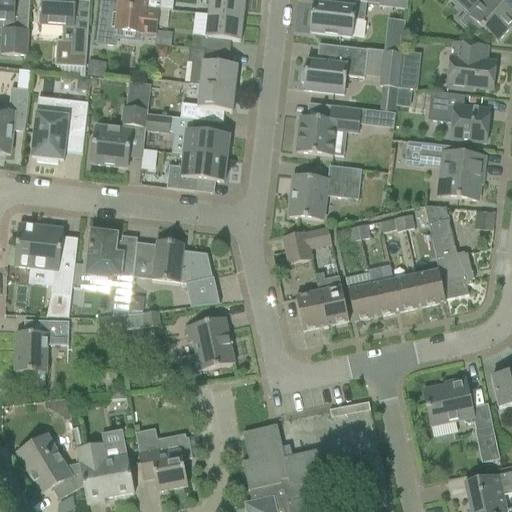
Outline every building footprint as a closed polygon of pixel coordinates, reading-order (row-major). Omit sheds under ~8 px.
[(15,0),(0,0),(0,25),(2,25),(0,57),(25,59),(28,22),(14,21),(15,0)] [(75,0),(41,0),(39,28),(62,29),(61,43),(56,43),(54,68),(85,70),(88,26),(74,25),(75,0)] [(119,0),(119,1),(109,0),(101,0),(96,46),(113,48),(115,46),(117,33),(141,36),(141,39),(155,41),(159,6),(145,4),(145,0),(119,0)] [(160,0),(159,11),(172,12),(173,0),(160,0)] [(209,0),(208,17),(239,21),(244,2),(244,0),(209,0)] [(379,0),(378,9),(406,12),(407,0),(379,0)] [(467,0),(475,7),(467,16),(459,25),(475,39),(482,32),(497,45),(511,27),(511,16),(503,8),(494,0),(467,0)] [(309,36),(329,38),(352,41),(354,22),(364,23),(366,5),(340,2),(340,1),(339,1),(338,8),(312,6),(309,36)] [(192,39),(205,40),(205,41),(206,41),(239,45),(240,41),(239,21),(208,17),(195,16),(192,39)] [(156,47),(171,49),(172,36),(157,34),(156,47)] [(385,38),(383,55),(401,57),(402,40),(385,38)] [(192,39),(190,51),(199,52),(201,40),(192,39)] [(485,65),(486,50),(453,46),(452,61),(450,61),(446,91),(465,93),(465,89),(472,90),(492,93),(495,66),(485,65)] [(302,72),(300,78),(300,85),(303,86),(302,93),(322,96),(343,98),(345,79),(363,81),(363,77),(366,53),(338,50),(338,51),(339,51),(337,67),(316,64),(306,63),(304,72),(302,72)] [(379,83),(379,89),(383,89),(397,91),(401,57),(383,55),(380,80),(379,83)] [(88,63),(86,79),(105,81),(107,65),(88,63)] [(189,86),(200,88),(231,91),(236,72),(237,68),(203,64),(204,64),(202,64),(202,65),(191,64),(189,86)] [(400,72),(397,91),(409,93),(416,93),(418,74),(400,72)] [(93,147),(91,167),(126,171),(130,142),(143,143),(145,134),(146,118),(147,113),(150,88),(128,85),(125,110),(122,110),(120,130),(95,127),(93,147)] [(231,91),(200,88),(197,108),(181,107),(179,121),(222,126),(223,114),(231,115),(232,111),(231,91)] [(0,112),(0,160),(4,161),(5,157),(10,158),(12,134),(24,135),(28,93),(10,91),(7,113),(0,112)] [(397,91),(395,109),(407,111),(409,93),(397,91)] [(463,99),(443,97),(431,95),(428,123),(452,126),(450,142),(485,146),(489,114),(461,111),(463,99)] [(37,101),(36,117),(31,160),(36,161),(35,165),(57,167),(58,163),(63,164),(66,136),(84,138),(87,106),(37,101)] [(299,120),(295,155),(315,157),(332,159),(332,158),(335,134),(345,135),(357,136),(360,112),(350,111),(330,109),(328,123),(299,120)] [(379,115),(378,130),(392,132),(393,117),(379,115)] [(146,118),(145,134),(168,136),(170,120),(146,118)] [(186,134),(183,158),(226,163),(229,139),(186,134)] [(423,148),(422,162),(441,164),(440,171),(439,185),(442,185),(441,200),(477,204),(480,179),(482,179),(484,160),(452,156),(452,150),(424,147),(423,148)] [(168,169),(166,191),(194,195),(196,182),(223,185),(226,163),(183,158),(181,170),(168,169)] [(288,220),(308,222),(322,224),(325,198),(331,199),(331,200),(357,203),(361,173),(334,170),(333,184),(293,179),(288,220)] [(473,233),(487,234),(489,216),(476,214),(473,233)] [(410,219),(402,220),(405,233),(413,231),(410,219)] [(402,220),(394,222),(396,235),(405,233),(402,220)] [(447,223),(427,227),(438,274),(444,304),(468,298),(466,288),(472,287),(469,276),(471,275),(467,256),(455,259),(447,223)] [(18,227),(14,269),(53,274),(51,297),(46,320),(68,321),(70,300),(71,291),(74,267),(74,263),(60,261),(63,233),(18,227)] [(366,228),(357,230),(360,243),(368,241),(366,228)] [(357,230),(349,232),(352,245),(360,243),(357,230)] [(305,236),(282,241),(285,254),(308,250),(308,252),(331,247),(328,232),(312,235),(305,236)] [(74,267),(71,291),(80,292),(84,293),(85,283),(115,286),(114,297),(113,312),(128,314),(132,280),(134,260),(133,260),(133,262),(121,261),(122,250),(114,249),(115,239),(110,238),(108,235),(99,233),(97,236),(91,236),(88,260),(85,259),(84,268),(74,267)] [(156,244),(151,283),(185,286),(191,311),(219,308),(213,281),(211,281),(206,257),(190,255),(190,258),(182,257),(183,247),(156,244)] [(308,250),(285,254),(288,269),(307,264),(310,263),(308,252),(308,250)] [(438,274),(415,279),(422,310),(445,305),(444,304),(438,274)] [(318,295),(317,295),(325,330),(348,325),(338,281),(324,284),(323,276),(314,278),(318,295)] [(415,279),(392,283),(399,315),(422,310),(415,279)] [(392,283),(370,288),(377,320),(399,315),(392,283)] [(347,293),(350,306),(354,325),(377,320),(370,288),(347,293)] [(317,295),(295,300),(302,335),(325,330),(317,295)] [(131,299),(130,312),(141,313),(143,313),(143,303),(141,300),(131,299)] [(121,320),(123,333),(160,329),(158,315),(121,320)] [(120,319),(97,321),(99,339),(122,336),(120,319)] [(195,358),(179,362),(184,381),(200,378),(200,375),(234,367),(224,321),(205,326),(185,330),(189,346),(192,345),(194,355),(195,358)] [(24,324),(23,336),(15,336),(14,375),(22,375),(21,389),(44,389),(44,376),(46,376),(47,348),(67,349),(68,325),(24,324)] [(509,375),(491,379),(498,412),(511,408),(511,366),(506,371),(509,375)] [(423,394),(430,429),(462,422),(463,425),(467,427),(473,426),(464,382),(447,386),(448,388),(423,394)] [(63,421),(63,425),(71,422),(67,402),(44,405),(44,414),(48,413),(63,421)] [(318,511),(315,499),(307,501),(303,487),(324,482),(317,453),(284,461),(276,428),(242,436),(248,464),(241,465),(251,506),(245,507),(245,511),(318,511)] [(491,429),(474,433),(481,466),(499,462),(491,429)] [(138,456),(139,464),(143,484),(155,482),(157,495),(187,489),(182,464),(192,462),(188,442),(185,442),(185,437),(157,443),(155,432),(135,436),(139,456),(138,456)] [(47,439),(34,447),(17,457),(41,497),(51,491),(58,503),(83,489),(79,470),(66,473),(47,439)] [(79,467),(79,470),(83,489),(86,508),(104,505),(103,502),(133,496),(126,460),(106,463),(103,447),(76,452),(79,467)] [(511,475),(463,486),(469,511),(505,511),(502,498),(511,495),(511,475)]
